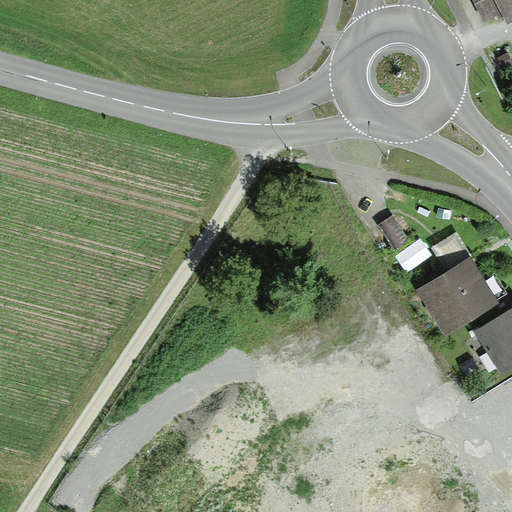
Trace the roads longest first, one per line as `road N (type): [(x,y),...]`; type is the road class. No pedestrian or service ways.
road 1 (track): [(22,511),(249,168),(254,123)]
road 2 (tertiary): [(353,99),(303,118),(254,123),(129,103),(0,67)]
road 3 (secondary): [(430,112),(447,80),(443,56),(424,33),(394,25)]
